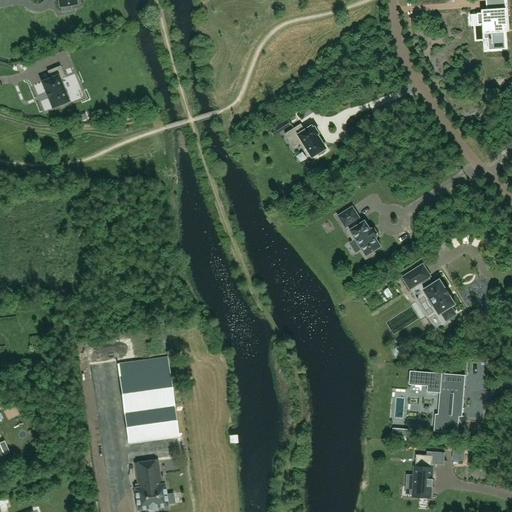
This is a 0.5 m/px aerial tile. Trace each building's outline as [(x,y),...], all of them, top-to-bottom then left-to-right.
[(58,0),(59,6),(61,6),(62,11),(71,9),(70,5),(77,3),(76,0),(58,0)] [(505,0),(486,0),(487,10),(482,10),(482,13),(476,14),(471,14),(472,25),(478,25),(483,25),(484,39),(488,39),(489,50),(506,49),(504,25),(507,25),(505,0)] [(64,79),(59,66),(46,72),(49,79),(41,83),(51,108),(60,105),(60,107),(70,103),(66,93),(64,94),(59,81),(64,79)] [(273,133),(278,130),(275,125),(270,128),(273,133)] [(313,128),(312,127),(301,133),(297,127),(285,134),(290,141),(297,137),(305,150),(307,148),(313,157),(317,154),(319,156),(326,151),(325,149),(326,148),(318,135),(319,134),(315,127),(313,128)] [(373,252),(381,247),(376,238),(377,237),(372,229),(371,230),(365,221),(360,225),(357,221),(360,219),(353,207),(338,216),(347,230),(349,229),(352,234),(350,235),(356,243),(358,242),(363,249),(361,250),(366,259),(375,254),(373,252)] [(456,249),(462,246),(459,237),(453,240),(456,249)] [(479,247),(483,239),(479,237),(475,245),(479,247)] [(455,305),(456,305),(455,304),(450,296),(450,295),(449,295),(446,289),(446,288),(445,289),(440,281),(441,281),(440,280),(439,280),(433,284),(429,277),(431,276),(423,265),(403,277),(410,289),(421,282),(426,289),(425,290),(424,290),(424,291),(430,299),(428,300),(432,307),(434,306),(439,314),(439,315),(440,314),(442,313),(446,321),(456,315),(451,307),(455,305)] [(392,322),(395,329),(403,325),(400,319),(392,322)] [(402,344),(394,349),(398,356),(406,351),(402,344)] [(167,357),(118,364),(128,441),(178,434),(167,357)] [(464,389),(465,375),(410,371),(409,385),(428,386),(427,392),(440,393),(438,414),(435,414),(434,431),(458,433),(459,417),(462,417),(464,399),(461,398),(461,389),(464,389)] [(408,429),(401,429),(400,436),(408,437),(408,429)] [(0,456),(17,449),(12,438),(0,443),(0,456)] [(407,475),(406,487),(413,487),(413,495),(413,497),(431,498),(431,487),(433,487),(433,486),(431,486),(432,480),(433,480),(434,479),(432,479),(433,468),(432,468),(432,464),(433,456),(427,455),(416,455),(416,467),(415,467),(414,475),(407,475)] [(135,488),(138,510),(149,508),(149,509),(150,509),(150,508),(155,508),(156,508),(168,506),(167,504),(174,503),(173,494),(166,495),(164,484),(161,485),(158,461),(135,464),(138,488),(135,488)]
